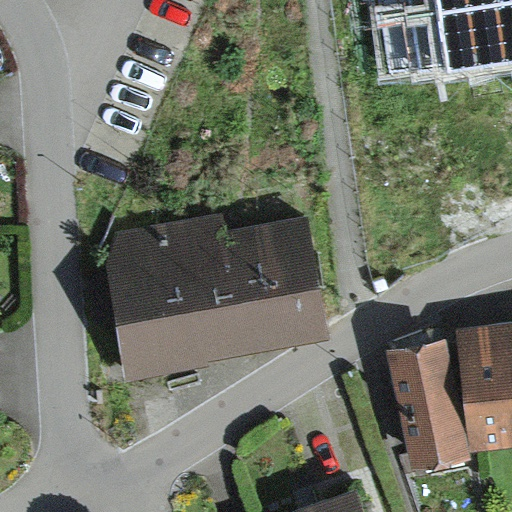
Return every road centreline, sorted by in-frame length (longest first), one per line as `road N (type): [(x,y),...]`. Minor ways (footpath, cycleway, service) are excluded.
road 1 (residential): [(0,1),(24,34),(44,107),(60,429),(78,493)]
road 2 (residential): [(137,470),(363,323),(511,254)]
